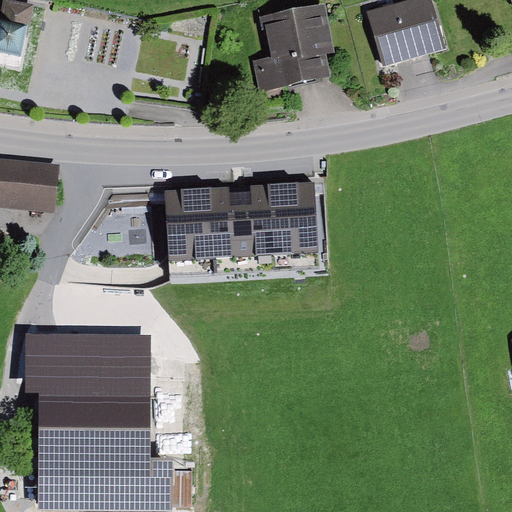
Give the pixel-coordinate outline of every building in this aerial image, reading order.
[(430,0),(415,0),(368,14),(384,69),(445,51),(430,0)] [(0,24),(0,67),(22,73),(35,8),(4,2),(0,25),(0,24)] [(270,59),(254,63),(260,92),(330,78),(325,57),(335,55),(324,5),(262,18),(270,59)] [(0,160),(0,210),(55,216),(60,166),(0,160)] [(315,185),(165,192),(169,263),(319,255),(315,185)] [(319,255),(169,263),(170,278),(320,270),(319,255)] [(155,379),(41,380),(42,511),(176,511),(176,464),(156,464),(155,379)]
